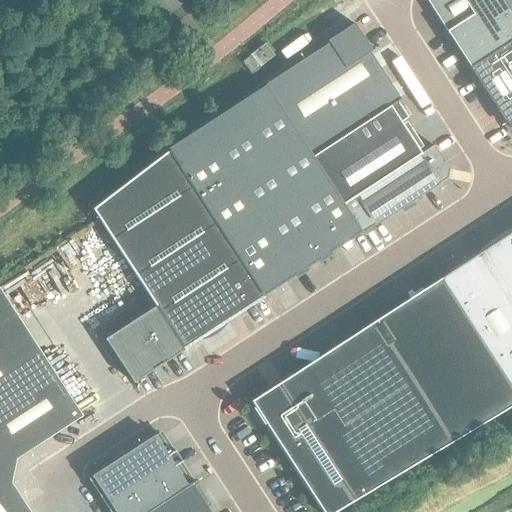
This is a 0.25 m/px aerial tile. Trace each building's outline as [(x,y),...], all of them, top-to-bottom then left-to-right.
[(511,41),(511,16),(501,0),(428,0),(433,6),(431,7),(447,32),(470,67),(470,68),(511,41)] [(511,0),(501,0),(511,16),(511,0)] [(312,157),(401,99),(369,51),(363,40),(365,39),(355,23),(339,33),(340,36),(265,85),(266,87),(312,157)] [(492,101),(511,88),(511,41),(470,68),(471,69),(471,70),(492,101)] [(262,66),(275,56),(265,44),(253,54),(262,66)] [(252,76),(262,68),(252,56),(242,63),(252,76)] [(361,232),(343,205),(312,157),(266,87),(233,108),(236,113),(205,133),(202,128),(168,150),(169,151),(263,296),(295,275),(296,277),(307,270),(306,268),(319,260),(320,261),(331,254),(330,252),(361,232)] [(511,88),(492,101),(494,104),(507,124),(509,123),(511,127),(511,88)] [(400,121),(406,117),(397,103),(402,100),(401,99),(312,157),(343,205),(421,153),(400,121)] [(446,177),(448,169),(443,162),(444,161),(434,145),(421,153),(343,205),(361,232),(374,224),(375,226),(440,183),(439,182),(446,177)] [(265,297),(263,296),(169,151),(149,166),(92,209),(156,307),(184,350),(185,348),(185,347),(200,337),(198,333),(235,309),(237,313),(261,296),(262,297),(265,297)] [(511,386),(511,234),(442,280),(511,386)] [(511,386),(442,280),(438,282),(440,285),(257,404),(255,401),(251,403),(323,511),(328,511),(325,508),(348,493),(353,500),(511,396),(511,386)] [(18,459),(48,439),(83,415),(0,289),(0,511),(32,511),(13,482),(18,459)] [(184,350),(156,307),(106,340),(134,383),(155,370),(164,364),(164,363),(184,350)] [(109,511),(150,511),(192,484),(159,433),(89,479),(109,511)] [(210,511),(192,484),(150,511),(210,511)]
